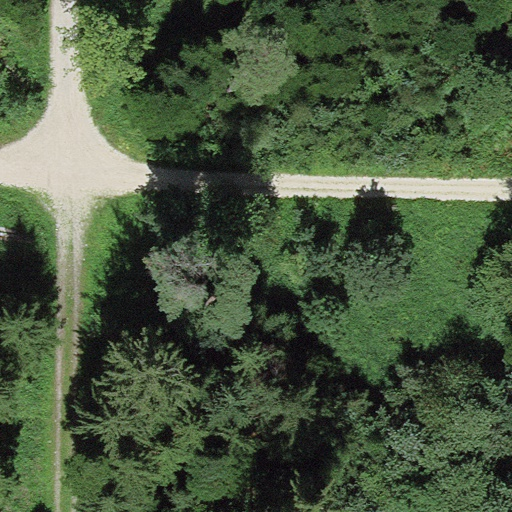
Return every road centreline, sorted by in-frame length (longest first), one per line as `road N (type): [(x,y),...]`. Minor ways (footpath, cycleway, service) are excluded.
road 1 (track): [(69,511),(84,172),(79,0)]
road 2 (track): [(0,173),(511,186)]
